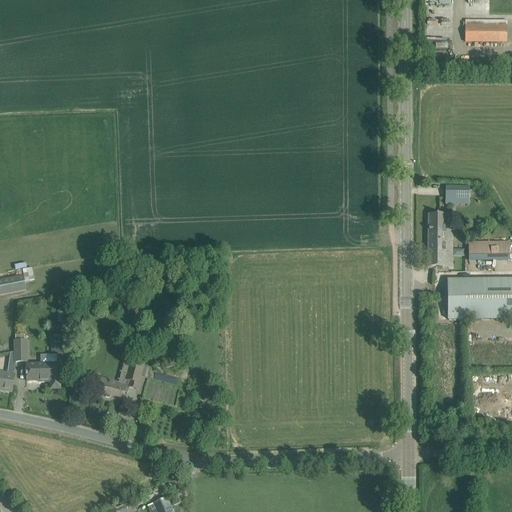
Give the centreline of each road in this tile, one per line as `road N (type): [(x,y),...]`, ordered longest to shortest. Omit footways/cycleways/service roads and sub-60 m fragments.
road 1 (secondary): [(408,456),(403,0)]
road 2 (unclassified): [(408,456),(193,460),(0,414)]
